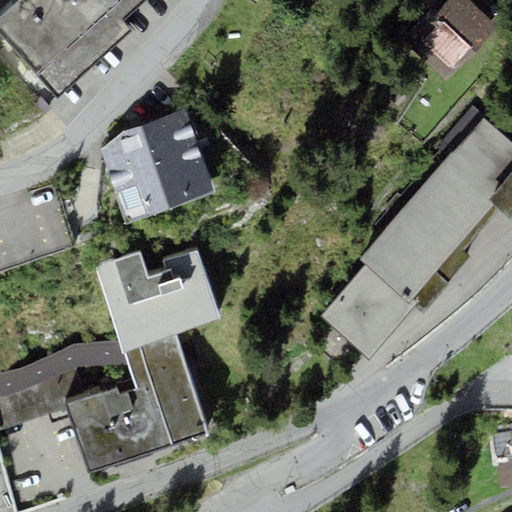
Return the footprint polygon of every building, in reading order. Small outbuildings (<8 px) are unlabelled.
[(17,0),(0,15),(0,33),(54,94),(126,31),(117,21),(140,0),(17,0)] [(413,36),(419,41),(412,49),(447,82),(501,23),(475,0),(446,0),(443,4),(439,0),(424,0),(401,25),(413,36)] [(215,189),(184,108),(124,131),(101,150),(124,223),(155,212),(215,189)] [(511,214),(511,145),(483,121),(453,153),(452,151),(360,261),(366,265),(321,314),(370,358),(414,306),(421,313),(471,257),(464,250),(499,210),(509,218),(511,214)] [(140,249),(94,264),(121,340),(125,352),(176,335),(219,320),(196,251),(160,260),(166,271),(149,278),(140,249)] [(208,431),(176,335),(125,352),(129,363),(137,387),(119,393),(116,386),(86,396),(66,403),(67,408),(89,471),(208,431)] [(2,374),(0,373),(0,395),(8,395),(75,367),(79,365),(129,363),(125,352),(121,340),(74,344),(35,361),(2,374)] [(86,396),(75,367),(8,395),(0,395),(0,428),(67,408),(66,403),(86,396)] [(511,430),(493,434),(498,457),(511,454),(511,430)] [(511,454),(498,457),(503,486),(511,484),(511,454)]
